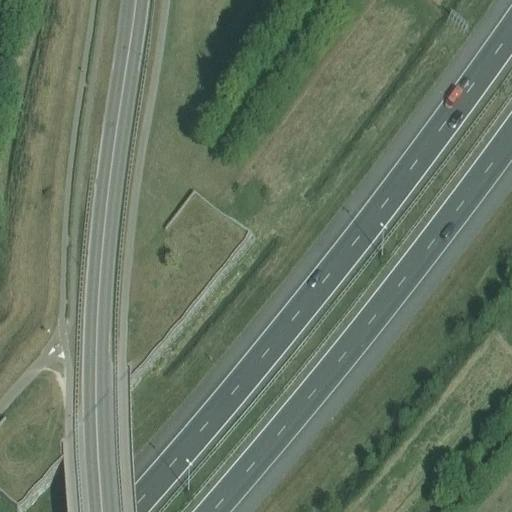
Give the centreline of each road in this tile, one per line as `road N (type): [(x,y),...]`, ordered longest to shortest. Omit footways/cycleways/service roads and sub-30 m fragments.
road 1 (motorway): [(511,30),(334,267),(129,511)]
road 2 (secondary): [(102,511),(94,408),(98,269),(135,0)]
road 3 (motorway): [(212,511),(511,137)]
